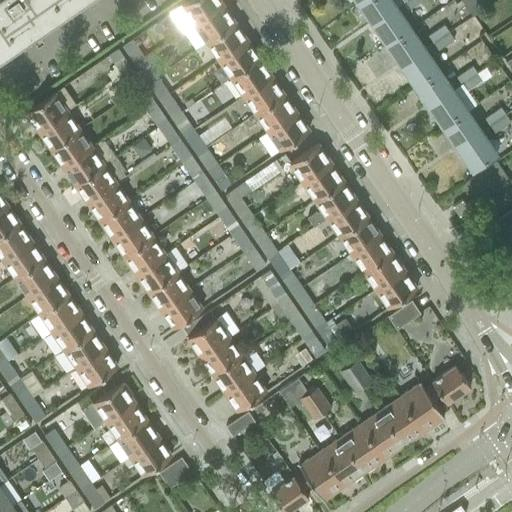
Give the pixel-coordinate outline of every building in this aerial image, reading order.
[(0,0),(0,59),(86,0),(0,0)] [(188,0),(181,5),(195,24),(223,5),(219,0),(188,0)] [(360,0),(358,2),(372,23),(396,6),(391,0),(360,0)] [(405,0),(404,1),(409,9),(410,8),(422,0),(405,0)] [(461,0),(465,5),(471,15),(481,9),(474,0),(461,0)] [(195,24),(207,42),(235,23),(223,5),(195,24)] [(372,23),(386,43),(410,27),(396,6),(372,23)] [(207,42),(219,60),(247,41),(235,23),(207,42)] [(442,25),(427,35),(432,41),(446,31),(447,31),(443,24),(442,25)] [(386,43),(399,63),(424,47),(410,27),(386,43)] [(446,31),(432,41),(437,50),(453,39),(447,31),(446,31)] [(130,39),(123,45),(133,60),(141,55),(130,39)] [(219,60),(231,77),(259,58),(247,41),(219,60)] [(399,63),(413,84),(438,67),(424,47),(399,63)] [(117,49),(109,54),(122,74),(130,68),(117,49)] [(231,77),(244,96),(272,77),(259,58),(231,77)] [(142,60),(136,64),(148,82),(155,78),(154,77),(142,60)] [(471,66),(456,76),(460,82),(475,72),(471,66)] [(413,84),(427,104),(452,88),(438,67),(413,84)] [(475,72),(460,82),(466,91),(481,81),(475,72)] [(133,73),(125,78),(125,79),(134,92),(142,86),(134,73),(133,73)] [(244,96),(256,115),(285,95),(272,77),(244,96)] [(155,78),(148,82),(157,96),(164,91),(155,78)] [(142,86),(134,92),(143,105),(151,99),(142,86)] [(427,104),(441,125),(466,108),(452,88),(427,104)] [(26,111),(39,131),(67,112),(54,92),(26,111)] [(256,115),(268,132),(297,112),(285,95),(256,115)] [(170,100),(163,105),(172,118),(179,113),(170,100)] [(498,108),(484,118),(488,124),(502,114),(503,114),(504,113),(499,107),(498,108)] [(157,108),(149,113),(149,114),(158,127),(166,121),(158,109),(157,108)] [(441,125),(456,146),(480,129),(466,108),(441,125)] [(39,131),(51,149),(79,129),(67,112),(39,131)] [(297,112),(268,132),(280,149),(308,130),(297,112)] [(179,113),(172,118),(182,132),(190,127),(179,113)] [(502,114),(488,124),(494,132),(509,122),(504,113),(503,114),(502,114)] [(143,137),(156,156),(179,140),(166,121),(158,127),(143,137)] [(51,149),(63,166),(91,147),(79,129),(51,149)] [(480,129),(456,146),(472,170),(496,153),(480,129)] [(195,135),(187,141),(197,155),(205,149),(195,135)] [(290,162),(303,182),(331,163),(318,143),(290,162)] [(182,144),(174,150),(174,151),(183,163),(191,157),(182,145),(182,144)] [(63,166),(76,184),(104,165),(91,147),(63,166)] [(205,149),(197,155),(206,168),(214,162),(205,149)] [(191,157),(183,163),(192,176),(192,177),(200,171),(200,170),(191,157)] [(510,181),(495,160),(485,168),(499,188),(510,181)] [(303,182),(315,200),(343,181),(331,163),(303,182)] [(76,184),(88,202),(116,183),(104,165),(76,184)] [(499,188),(485,168),(474,175),(489,196),(499,188)] [(220,171),(212,177),(221,189),(229,183),(220,171)] [(489,196),(474,175),(464,183),(478,203),(489,196)] [(206,180),(198,185),(198,186),(207,199),(215,193),(207,180),(206,180)] [(314,228),(328,219),(356,199),(343,181),(315,200),(322,210),(317,214),(316,212),(307,218),(314,228)] [(244,182),(225,195),(230,203),(240,218),(249,212),(246,209),(240,198),(239,197),(250,190),(244,182)] [(88,202),(100,220),(128,200),(116,183),(88,202)] [(215,193),(207,199),(216,212),(217,212),(225,207),(224,206),(215,193)] [(328,219),(339,235),(367,216),(356,199),(328,219)] [(468,209),(462,199),(452,206),(457,214),(459,216),(468,209)] [(100,220),(112,238),(141,218),(128,200),(100,220)] [(0,209),(0,236),(20,223),(7,204),(0,209)] [(511,209),(493,223),(494,224),(500,232),(510,225),(511,223),(511,209)] [(230,216),(222,221),(223,222),(231,234),(239,228),(231,216),(230,216)] [(339,235),(351,253),(379,234),(367,216),(339,235)] [(245,222),(243,223),(256,241),(257,240),(264,235),(252,217),(245,222)] [(112,238),(125,256),(153,236),(141,218),(112,238)] [(0,236),(0,254),(3,259),(32,240),(20,223),(0,236)] [(239,228),(231,234),(240,247),(248,242),(239,228)] [(351,253),(364,271),(392,252),(379,234),(351,253)] [(257,240),(256,241),(265,255),(274,249),(264,235),(257,240)] [(125,256),(137,273),(165,254),(153,236),(125,256)] [(3,259),(16,278),(44,259),(32,240),(3,259)] [(504,243),(498,247),(511,268),(511,251),(506,242),(505,242),(504,243)] [(255,252),(247,257),(256,270),(264,265),(255,252)] [(277,254),(268,259),(280,276),(281,275),(288,271),(287,270),(299,262),(292,252),(281,260),(277,254)] [(364,271),(376,289),(404,270),(392,252),(364,271)] [(137,273),(149,290),(177,271),(165,254),(137,273)] [(16,278),(28,295),(56,276),(44,259),(16,278)] [(269,270),(260,276),(262,278),(279,303),(287,297),(271,273),(270,272),(269,270)] [(404,270),(376,289),(389,307),(417,288),(404,270)] [(149,290),(161,309),(189,289),(177,271),(149,290)] [(281,275),(280,276),(289,289),(290,289),(297,284),(288,271),(281,275)] [(28,295),(40,313),(68,294),(56,276),(28,295)] [(189,289),(161,309),(173,327),(202,307),(189,289)] [(296,297),(295,298),(304,312),(305,311),(312,306),(303,292),(297,296),(296,297)] [(40,313),(51,330),(80,310),(68,294),(40,313)] [(287,297),(279,303),(291,320),(299,315),(287,297)] [(410,299),(387,315),(395,328),(419,312),(410,299)] [(305,311),(304,312),(313,325),(314,325),(321,320),(312,306),(305,311)] [(51,330),(64,348),(92,329),(80,310),(51,330)] [(299,315),(291,320),(300,334),(308,328),(299,315)] [(188,337),(201,356),(230,337),(216,317),(188,337)] [(330,320),(316,329),(329,348),(343,339),(342,338),(350,332),(343,321),(335,326),(330,320)] [(64,348),(76,366),(105,347),(92,329),(64,348)] [(314,336),(306,342),(306,343),(316,357),(324,352),(315,338),(314,337),(314,336)] [(201,356),(213,374),(241,354),(230,337),(201,356)] [(105,347),(76,366),(89,385),(118,366),(105,347)] [(299,352),(298,359),(301,365),(311,359),(304,348),(299,352)] [(213,374),(225,391),(253,372),(241,354),(213,374)] [(354,360),(348,364),(363,385),(367,382),(368,382),(371,380),(356,358),(354,360)] [(363,385),(348,364),(339,370),(353,392),(363,385)] [(454,365),(431,381),(446,402),(469,386),(454,365)] [(10,366),(1,372),(10,385),(18,380),(19,379),(10,366)] [(253,372),(225,391),(238,410),(266,390),(253,372)] [(298,377),(278,390),(285,400),(297,392),(300,397),(299,398),(313,419),(322,413),(308,392),(298,377)] [(18,380),(10,385),(17,396),(25,391),(26,390),(19,379),(18,380)] [(419,382),(399,395),(423,430),(443,417),(432,401),(440,395),(445,402),(446,402),(431,381),(432,383),(424,388),(419,382)] [(93,401),(107,421),(135,401),(121,382),(93,401)] [(316,386),(308,392),(322,413),(330,407),(316,386)] [(8,394),(0,399),(0,404),(5,412),(17,404),(9,393),(8,394)] [(399,395),(379,409),(403,444),(423,430),(399,395)] [(35,401),(25,408),(34,422),(44,415),(35,401)] [(107,421),(119,438),(147,419),(135,401),(107,421)] [(17,404),(5,412),(12,422),(24,414),(17,404)] [(379,409),(359,423),(383,458),(403,444),(379,409)] [(247,411),(225,426),(232,436),(254,421),(247,411)] [(119,438),(108,446),(120,463),(125,460),(159,436),(147,419),(119,438)] [(359,423),(339,437),(363,472),(383,458),(359,423)] [(53,428),(43,435),(56,453),(66,446),(53,428)] [(172,455),(159,436),(125,460),(129,466),(135,462),(143,474),(172,455)] [(339,437),(318,450),(342,486),(363,472),(339,437)] [(41,441),(32,447),(39,457),(47,451),(41,441)] [(302,471),(295,477),(303,489),(311,484),(322,500),(342,486),(318,450),(298,465),(302,471)] [(47,451),(39,457),(46,468),(54,462),(47,451)] [(70,453),(60,459),(69,472),(79,466),(78,465),(70,453)] [(180,456),(158,472),(165,482),(188,466),(180,456)] [(79,466),(69,472),(77,484),(87,477),(79,466)] [(271,474),(262,481),(269,491),(283,511),(285,511),(307,497),(302,489),(303,489),(295,477),(294,477),(293,475),(284,481),(277,470),(271,474)] [(59,486),(58,487),(65,498),(66,497),(69,495),(74,491),(68,481),(59,486)] [(81,490),(94,507),(103,500),(91,483),(81,490)] [(0,511),(1,511),(12,506),(0,488),(0,511)] [(66,497),(65,498),(72,508),(73,507),(75,506),(82,502),(74,491),(69,495),(66,497)] [(12,506),(1,511),(27,511),(20,500),(12,506)]
